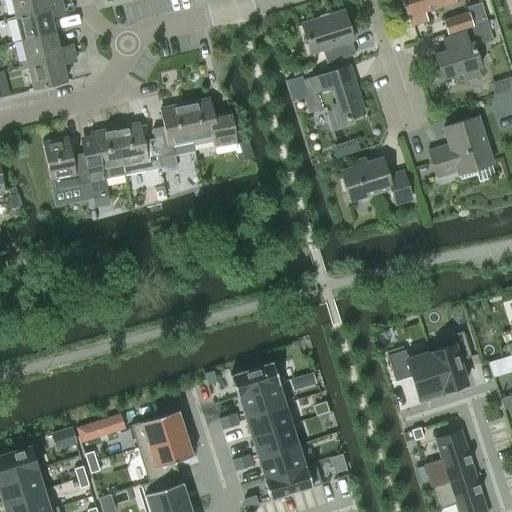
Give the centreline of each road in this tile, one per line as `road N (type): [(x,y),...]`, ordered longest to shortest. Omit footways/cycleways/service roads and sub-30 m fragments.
road 1 (residential): [(0,121),(96,97),(125,43)]
road 2 (residential): [(125,43),(276,0)]
road 3 (residential): [(408,122),(371,0)]
road 4 (residential): [(191,391),(221,490),(220,511)]
